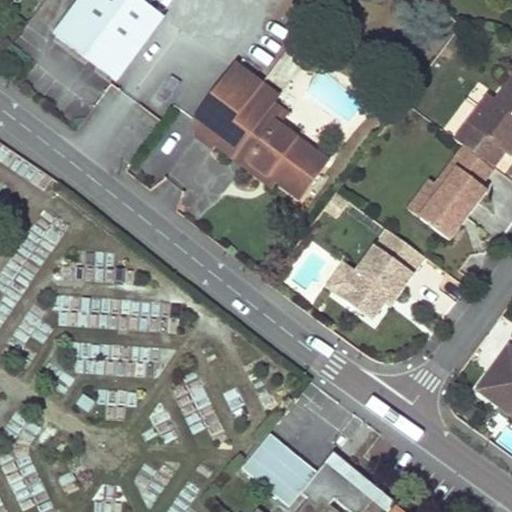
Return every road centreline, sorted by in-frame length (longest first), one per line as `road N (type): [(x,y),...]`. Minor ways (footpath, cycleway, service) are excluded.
road 1 (tertiary): [(0,107),(403,418)]
road 2 (residential): [(403,418),(511,270)]
road 3 (tertiary): [(403,418),(511,494)]
